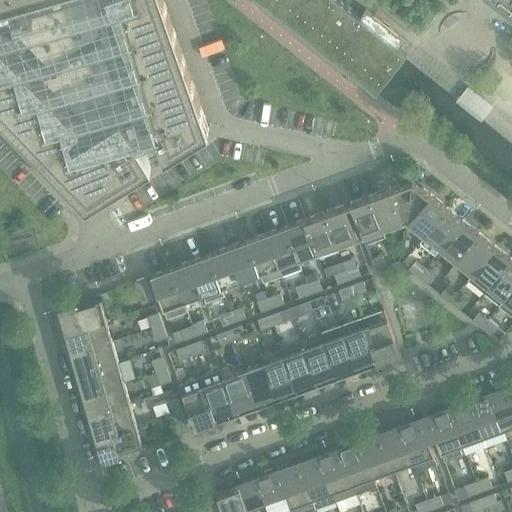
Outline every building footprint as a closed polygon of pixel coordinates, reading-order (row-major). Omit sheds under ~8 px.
[(0,0),(0,111),(87,203),(210,129),(164,0),(0,0)] [(374,89),(373,88),(380,80),(395,60),(403,51),(396,44),(401,38),(402,39),(403,38),(366,8),(365,9),(366,10),(361,17),(339,0),(261,0),(374,90),(374,89)] [(511,0),(489,0),(511,18),(511,0)] [(481,119),(491,106),(469,88),(458,101),(481,119)] [(383,229),(406,221),(412,180),(371,195),(383,229)] [(412,180),(406,221),(425,236),(447,208),(412,180)] [(383,229),(371,195),(351,202),(366,244),(386,236),(383,229)] [(337,245),(357,238),(345,204),(325,212),(337,246),(337,245)] [(425,236),(419,242),(436,255),(441,249),(463,220),(447,208),(425,236)] [(337,246),(325,212),(306,219),(318,253),(318,252),(320,259),(339,252),(337,245),(337,246)] [(299,260),(299,259),(318,253),(306,219),(286,226),(299,260)] [(463,220),(441,249),(457,261),(479,233),(463,220)] [(299,259),(299,260),(286,226),(267,233),(283,276),(302,269),(299,259)] [(283,276),(267,233),(248,240),(260,274),(261,273),(264,283),(283,276)] [(472,274),(495,246),(479,233),(457,261),(472,274)] [(229,247),(241,281),(260,274),(248,240),(229,247)] [(484,293),(511,259),(495,246),(472,274),(468,280),(484,293)] [(241,281),(229,247),(210,254),(222,288),(241,281)] [(210,254),(191,261),(203,295),(206,302),(225,295),(222,288),(210,254)] [(387,266),(383,255),(371,259),(375,270),(387,266)] [(499,306),(511,289),(511,259),(484,293),(499,306)] [(415,260),(408,269),(418,277),(425,268),(415,260)] [(191,261),(171,268),(184,301),(203,295),(191,261)] [(361,275),(357,265),(345,269),(349,280),(361,275)] [(184,301),(171,268),(151,275),(163,309),(167,319),(188,311),(184,301)] [(428,284),(435,275),(425,268),(418,277),(428,284)] [(334,273),(338,284),(349,280),(345,269),(334,273)] [(134,281),(142,303),(154,299),(146,277),(134,281)] [(322,289),(319,279),(307,283),(311,294),(322,289)] [(367,291),(363,281),(351,285),(355,296),(367,291)] [(296,287),(299,298),(311,294),(307,283),(296,287)] [(338,290),(342,300),(355,296),(351,285),(338,290)] [(457,293),(447,286),(440,295),(450,302),(457,293)] [(511,316),(511,289),(499,306),(511,316)] [(284,303),(280,293),(269,297),(273,308),(284,303)] [(450,302),(459,310),(466,301),(457,293),(450,302)] [(326,306),(322,295),(310,300),(314,310),(326,306)] [(257,301),(261,312),(273,308),(269,297),(257,301)] [(100,298),(61,309),(67,331),(106,319),(100,298)] [(298,304),(302,315),(314,310),(310,300),(298,304)] [(246,317),(242,307),(230,311),(234,321),(246,317)] [(400,353),(384,309),(363,317),(379,362),(400,354),(400,353)] [(282,310),(270,315),(273,325),(286,321),(282,310)] [(219,315),(223,326),(234,321),(230,311),(219,315)] [(489,319),(479,311),(472,320),(482,328),(489,319)] [(158,312),(148,316),(152,328),(163,325),(158,312)] [(257,319),(261,330),(273,325),(270,315),(257,319)] [(379,362),(363,317),(342,325),(358,369),(379,362)] [(73,352),(112,340),(106,319),(67,331),(73,352)] [(482,328),(491,335),(498,326),(489,319),(482,328)] [(207,331),(204,321),(192,325),(196,335),(207,331)] [(157,341),(167,337),(163,325),(152,328),(157,341)] [(192,325),(181,329),(185,340),(196,335),(192,325)] [(245,336),(241,325),(229,329),(233,340),(245,336)] [(358,369),(342,325),(322,332),(338,376),(358,369)] [(217,334),(220,345),(233,340),(229,329),(217,334)] [(305,349),(318,384),(338,376),(322,332),(301,340),(305,349)] [(79,372),(118,361),(112,340),(73,352),(79,372)] [(205,350),(201,340),(188,344),(192,355),(205,350)] [(286,356),(285,356),(297,391),(318,384),(305,349),(301,340),(282,347),(286,356)] [(176,349),(180,359),(192,355),(188,344),(176,349)] [(264,364),(277,399),(297,391),(285,356),(286,356),(282,347),(260,354),(264,364)] [(167,368),(162,356),(152,360),(156,372),(167,368)] [(118,361),(79,372),(85,393),(124,382),(136,378),(130,358),(118,361)] [(264,364),(244,371),(257,406),(277,399),(264,364)] [(156,372),(161,385),(171,381),(167,368),(156,372)] [(220,369),(200,377),(216,421),(237,413),(224,378),(220,369)] [(257,406),(244,371),(224,378),(237,413),(257,406)] [(200,377),(179,385),(195,429),(216,421),(200,377)] [(124,382),(85,393),(91,414),(130,402),(124,382)] [(507,439),(503,429),(511,426),(511,391),(510,386),(490,393),(506,439),(507,439)] [(506,439),(490,393),(470,401),(486,446),(506,439)] [(181,408),(177,398),(166,402),(170,413),(181,408)] [(486,446),(470,401),(449,408),(466,454),(486,446)] [(130,402),(91,414),(97,435),(136,423),(130,402)] [(181,408),(170,413),(178,435),(189,431),(181,408)] [(466,454),(449,408),(428,416),(437,439),(445,462),(466,454)] [(425,417),(422,418),(431,442),(433,441),(437,439),(428,416),(425,417)] [(438,464),(435,454),(431,442),(422,418),(401,426),(414,462),(418,471),(438,464)] [(103,456),(142,445),(136,423),(97,435),(103,456)] [(380,433),(393,469),(414,462),(401,426),(380,433)] [(393,469),(380,433),(360,441),(373,477),(393,469)] [(360,441),(340,448),(357,493),(377,486),(373,477),(360,441)] [(340,448),(320,455),(336,501),(357,493),(340,448)] [(320,455),(299,463),(316,508),(336,501),(320,455)] [(299,463),(279,470),(292,506),(293,511),(305,511),(316,508),(299,463)] [(258,478),(270,511),(276,511),(292,506),(279,470),(258,478)] [(480,492),(492,487),(488,477),(476,481),(480,492)] [(270,511),(258,478),(238,485),(247,511),(270,511)] [(476,481),(464,486),(468,496),(480,492),(476,481)] [(247,511),(238,485),(217,493),(217,494),(224,511),(247,511)] [(486,508),(498,503),(494,493),(482,497),(486,508)] [(444,505),(440,495),(427,499),(431,510),(444,505)] [(482,497),(470,502),(473,511),(474,511),(486,508),(482,497)] [(415,503),(418,511),(424,511),(431,510),(427,499),(415,503)] [(217,511),(214,502),(203,506),(204,511),(217,511)]
